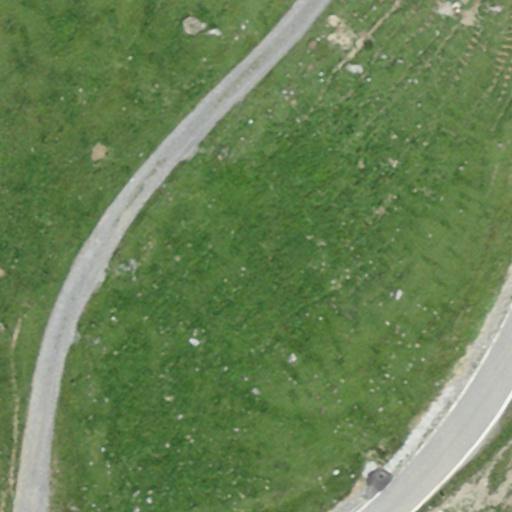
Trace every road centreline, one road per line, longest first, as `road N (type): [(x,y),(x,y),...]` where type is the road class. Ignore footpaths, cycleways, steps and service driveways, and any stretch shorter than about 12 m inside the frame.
road 1 (track): [(24,511),(59,297),(112,202),(175,124),(299,0)]
road 2 (tertiary): [(511,349),(479,401),(383,511)]
